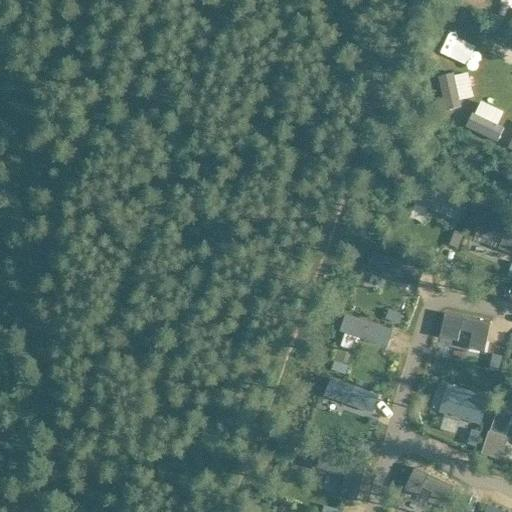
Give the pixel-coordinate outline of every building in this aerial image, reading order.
[(450,31),(442,51),(471,61),(478,42),(450,31)] [(471,73),(458,73),(459,98),(473,98),(471,73)] [(459,76),(444,76),(444,108),(460,107),(459,76)] [(498,123),(503,110),(480,101),(475,113),(498,123)] [(467,127),(494,138),(499,125),(473,114),(467,127)]
